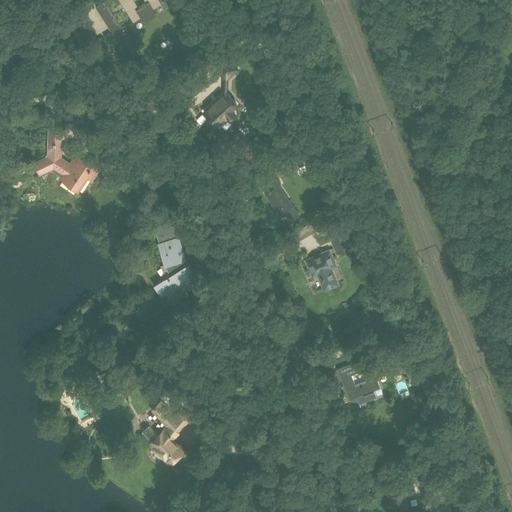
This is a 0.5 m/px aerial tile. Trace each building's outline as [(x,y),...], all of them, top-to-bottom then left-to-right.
[(119,0),(134,22),(141,17),(144,21),(157,12),(154,8),(162,3),(159,0),(119,0)] [(103,17),(112,11),(105,1),(97,7),(103,17)] [(115,15),(106,21),(115,35),(124,29),(115,15)] [(214,67),(226,81),(240,68),(228,55),(214,67)] [(245,78),(234,88),(237,92),(248,82),(245,78)] [(205,111),(218,125),(227,117),(228,117),(228,118),(229,118),(230,118),(231,118),(232,118),(233,118),(234,117),(235,116),(235,115),(235,114),(235,113),(235,112),(234,111),(232,108),(236,104),(225,92),(205,111)] [(61,129),(49,128),(48,153),(46,157),(35,162),(38,170),(50,165),(62,172),(59,177),(78,189),(87,175),(92,179),(98,168),(77,154),(70,163),(61,157),(61,129)] [(9,167),(11,173),(27,166),(25,160),(9,167)] [(15,174),(18,181),(34,174),(31,167),(15,174)] [(285,213),(289,220),(298,214),(278,184),(280,182),(276,177),(265,184),(269,190),(265,192),(281,215),(285,213)] [(304,180),(307,189),(315,186),(312,178),(304,180)] [(326,225),(337,253),(352,247),(340,219),(326,225)] [(165,294),(172,304),(187,294),(185,289),(200,279),(194,270),(192,271),(188,264),(187,264),(184,258),(185,258),(178,237),(172,220),(154,225),(159,243),(165,264),(170,275),(157,283),(164,295),(165,294)] [(320,272),(326,285),(336,281),(331,268),(336,265),(329,250),(306,260),(313,275),(320,272)] [(356,396),(359,403),(376,396),(374,389),(380,386),(377,377),(386,373),(383,365),(373,369),(368,356),(337,368),(350,399),(356,396)] [(389,363),(393,374),(401,371),(396,360),(389,363)] [(402,378),(384,383),(386,388),(403,384),(402,378)] [(388,394),(380,397),(382,403),(390,400),(388,394)] [(380,398),(363,404),(368,417),(385,410),(380,398)] [(166,456),(171,462),(183,451),(171,439),(191,419),(181,409),(174,415),(172,413),(173,412),(160,400),(152,408),(163,419),(169,425),(158,435),(149,426),(143,432),(157,447),(156,448),(155,451),(161,458),(164,458),(166,456)] [(92,437),(103,431),(91,408),(80,414),(92,437)] [(392,507),(393,511),(409,511),(405,495),(417,491),(412,474),(391,480),(395,492),(390,494),(391,496),(388,497),(386,498),(384,500),(384,503),(385,505),(387,506),(389,507),(392,507)]
